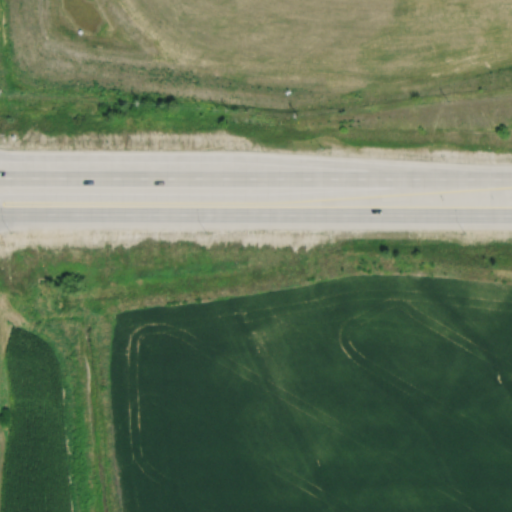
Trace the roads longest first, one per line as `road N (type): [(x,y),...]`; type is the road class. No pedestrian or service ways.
road 1 (trunk): [(0,212),(511,213)]
road 2 (trunk): [(382,176),(0,175)]
road 3 (trunk): [(511,176),(382,176)]
